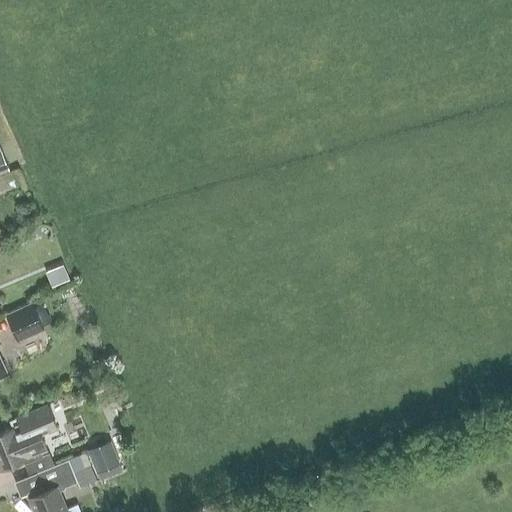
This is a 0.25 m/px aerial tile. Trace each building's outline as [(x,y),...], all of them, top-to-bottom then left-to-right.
[(0,174),(8,171),(0,150),(0,174)] [(41,326),(32,307),(30,303),(4,315),(15,342),(42,330),(41,326)] [(23,463),(42,456),(41,454),(47,452),(41,437),(57,431),(47,404),(9,419),(13,427),(0,432),(0,469),(22,460),(23,463)] [(110,440),(101,444),(87,450),(96,473),(120,463),(110,440)] [(84,452),(80,454),(36,472),(43,491),(29,497),(35,511),(67,511),(59,491),(65,488),(64,487),(77,482),(79,486),(95,479),(84,452)] [(296,511),(294,503),(268,511),(296,511)]
